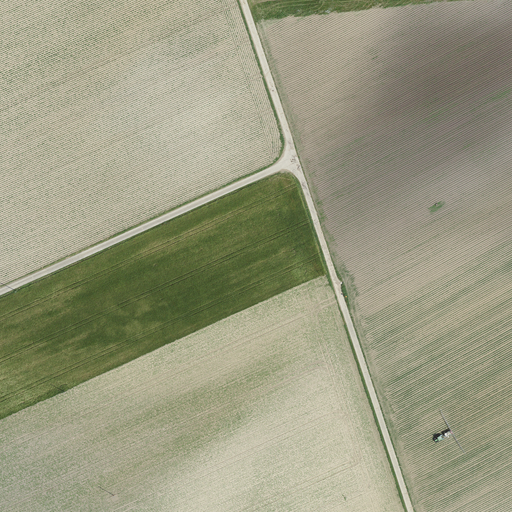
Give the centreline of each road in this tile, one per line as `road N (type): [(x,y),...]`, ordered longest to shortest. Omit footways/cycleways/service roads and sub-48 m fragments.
road 1 (track): [(242,0),(410,511)]
road 2 (track): [(0,292),(295,159)]
